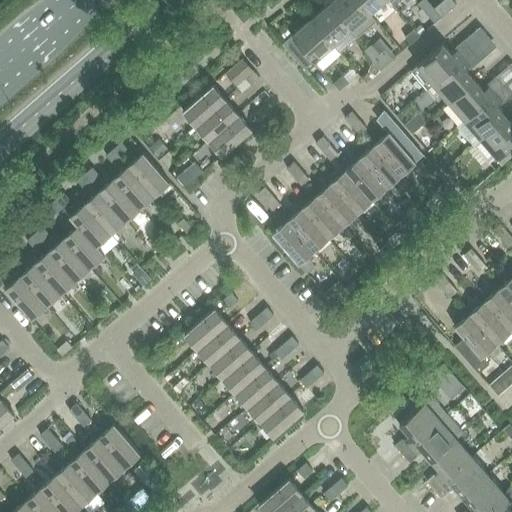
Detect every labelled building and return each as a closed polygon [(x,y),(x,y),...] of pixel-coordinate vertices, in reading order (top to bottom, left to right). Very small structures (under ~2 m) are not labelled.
[(358,0),(332,0),(329,3),(352,28),(358,35),(376,20),(369,13),(358,0)] [(358,0),(369,13),(384,0),(358,0)] [(423,0),(418,4),(427,14),(435,7),(428,0),(423,0)] [(329,3),(311,18),(334,44),(340,51),(358,35),(352,28),(329,3)] [(435,7),(427,14),(435,23),(443,16),(435,7)] [(334,44),(311,18),(293,34),(315,60),(334,44)] [(415,29),(405,37),(411,44),(421,36),(415,29)] [(380,36),(371,44),(372,45),(380,55),(387,64),(395,57),(397,55),(380,36)] [(457,47),(458,48),(465,56),(472,49),(465,41),(457,47)] [(417,64),(410,71),(426,90),(434,83),(465,56),(458,48),(452,53),(443,42),(417,64)] [(364,52),(372,61),(380,55),(372,45),(364,52)] [(472,49),(465,56),(471,64),(472,65),(480,58),(472,49)] [(380,55),(372,61),(381,71),(388,64),(387,64),(380,55)] [(434,83),(450,101),(475,79),(466,69),(471,64),(465,56),(434,83)] [(226,72),(236,84),(245,76),(253,69),(243,57),(226,72)] [(253,69),(245,76),(251,84),(260,76),(253,69)] [(334,82),(340,89),(350,81),(343,74),(334,82)] [(251,84),(245,76),(236,84),(243,91),(251,84)] [(488,84),(489,85),(496,93),(504,86),(496,77),(488,84)] [(450,101),(465,119),(496,93),(489,85),(484,89),(475,79),(450,101)] [(183,110),(196,125),(226,99),(213,83),(183,110)] [(504,86),(496,93),(503,100),(504,101),(511,94),(504,86)] [(465,119),(481,137),(506,116),(497,105),(503,100),(496,93),(465,119)] [(196,125),(209,140),(239,113),(226,99),(196,125)] [(263,106),(254,114),(261,121),(269,114),(263,106)] [(345,117),(352,126),(360,119),(352,111),(345,117)] [(418,111),(404,123),(412,133),(420,126),(426,121),(418,111)] [(239,113),(209,140),(222,155),(252,128),(239,113)] [(511,122),(506,116),(481,137),(497,156),(511,143),(511,122)] [(360,119),(352,126),(360,135),(367,128),(360,119)] [(390,131),(375,144),(401,174),(416,160),(423,154),(397,124),(390,131)] [(420,126),(412,133),(415,137),(424,130),(420,126)] [(316,142),(323,151),(331,144),(323,136),(316,142)] [(159,138),(150,146),(158,155),(167,147),(159,138)] [(122,141),(114,148),(121,156),(129,150),(122,141)] [(331,144),(323,151),(331,160),(338,153),(331,144)] [(375,144),(360,156),(386,186),(401,174),(375,144)] [(121,156),(114,148),(106,155),(114,163),(121,156)] [(503,162),(511,154),(511,149),(498,161),(500,164),(503,162)] [(169,150),(159,159),(167,169),(170,164),(171,155),(171,152),(169,150)] [(144,151),(129,164),(155,194),(170,181),(144,151)] [(446,152),(436,161),(444,170),(453,161),(446,152)] [(360,156),(346,169),(372,199),(386,186),(360,156)] [(287,168),(294,176),(302,169),(294,161),(287,168)] [(453,161),(444,170),(451,178),(461,170),(453,161)] [(194,162),(175,178),(183,187),(202,171),(194,162)] [(129,164),(114,177),(140,207),(155,194),(129,164)] [(93,167),(85,173),(92,181),(100,175),(93,167)] [(302,169),(294,176),(302,185),(310,178),(302,169)] [(346,169),(331,182),(357,212),(372,199),(346,169)] [(92,181),(85,173),(77,180),(85,188),(92,181)] [(114,177),(99,189),(126,219),(140,207),(114,177)] [(445,181),(435,190),(444,200),(453,191),(445,181)] [(331,182),(317,194),(343,224),(357,212),(331,182)] [(258,192),(266,201),(273,195),(265,186),(258,192)] [(99,189),(85,202),(111,232),(126,219),(99,189)] [(64,192),(56,198),(63,206),(71,200),(64,192)] [(317,194),(302,207),(328,237),(343,224),(317,194)] [(273,195),(266,201),(273,210),(280,204),(273,195)] [(63,206),(56,198),(49,205),(56,213),(63,206)] [(70,215),(78,224),(79,223),(97,244),(111,232),(85,202),(70,215)] [(424,205),(412,215),(418,222),(430,213),(424,205)] [(302,207),(288,220),(314,250),(328,237),(302,207)] [(407,212),(393,224),(405,237),(414,230),(419,225),(407,212)] [(288,220),(273,233),(283,245),(299,263),(307,272),(315,265),(307,256),(314,250),(288,220)] [(78,224),(64,236),(90,266),(105,253),(97,244),(79,223),(78,224)] [(493,230),(501,238),(508,232),(500,223),(493,230)] [(43,226),(35,233),(42,241),(50,235),(43,226)] [(398,230),(384,242),(385,244),(390,250),(404,238),(398,230)] [(511,236),(508,232),(501,238),(508,247),(511,243),(511,236)] [(42,241),(35,233),(28,239),(35,248),(42,241)] [(64,236),(49,249),(76,279),(90,266),(64,236)] [(385,244),(378,251),(383,256),(390,250),(385,244)] [(464,255),(472,263),(479,257),(472,248),(464,255)] [(49,249),(35,262),(61,292),(76,279),(49,249)] [(14,251),(6,258),(14,266),(22,259),(14,251)] [(479,257),(472,263),(479,272),(487,265),(479,257)] [(14,266),(6,258),(0,263),(0,265),(6,273),(14,266)] [(35,262),(20,275),(46,305),(61,292),(35,262)] [(143,285),(144,284),(151,278),(140,267),(140,266),(132,272),(143,285)] [(435,280),(442,289),(450,282),(443,274),(435,280)] [(46,305),(20,275),(5,287),(32,318),(46,305)] [(511,276),(498,289),(511,304),(511,276)] [(127,280),(121,285),(130,295),(137,290),(127,280)] [(450,282),(442,289),(450,297),(458,291),(450,282)] [(332,286),(325,293),(332,301),(339,294),(332,286)] [(511,304),(498,289),(484,301),(510,331),(511,328),(511,304)] [(223,299),(229,305),(230,306),(238,299),(232,292),(223,299)] [(484,301),(470,313),(496,343),(510,331),(484,301)] [(184,333),(198,348),(228,322),(214,307),(184,333)] [(267,307),(259,314),(265,322),(274,314),(267,307)] [(496,343),(470,313),(455,326),(465,338),(456,347),(479,374),(489,365),(481,356),(496,343)] [(265,322),(259,314),(250,321),(256,329),(265,322)] [(198,348),(210,362),(240,336),(228,322),(198,348)] [(210,362),(223,377),(253,351),(240,336),(210,362)] [(293,336),(284,343),(290,351),(299,343),(293,336)] [(3,339),(0,341),(0,353),(1,354),(9,346),(3,339)] [(290,351),(284,343),(275,351),(282,358),(290,351)] [(62,354),(67,350),(61,344),(56,348),(62,354)] [(223,377),(236,391),(266,365),(253,351),(223,377)] [(444,363),(431,374),(441,386),(454,374),(444,363)] [(318,364),(309,372),(316,380),(324,372),(318,364)] [(236,391),(248,406),(278,380),(266,365),(236,391)] [(28,367),(19,375),(25,383),(33,376),(34,375),(28,367)] [(316,380),(309,372),(300,379),(307,387),(316,380)] [(25,383),(19,375),(11,382),(17,390),(25,383)] [(498,396),(508,388),(499,377),(489,385),(498,396)] [(248,406),(261,420),(291,394),(278,380),(248,406)] [(413,389),(396,404),(402,411),(419,396),(413,389)] [(291,394),(261,420),(274,435),(304,410),(291,394)] [(395,444),(403,453),(446,415),(429,396),(400,422),(409,433),(404,438),(403,437),(395,444)] [(1,398),(0,398),(0,425),(14,413),(1,398)] [(69,408),(76,417),(84,410),(76,402),(69,408)] [(84,410),(76,417),(84,425),(91,419),(84,410)] [(432,459),(457,437),(461,433),(446,415),(403,453),(410,461),(417,455),(417,453),(423,449),(432,459)] [(114,422),(99,435),(125,466),(140,453),(114,422)] [(40,434),(47,442),(55,435),(48,427),(47,428),(40,434)] [(79,441),(83,437),(78,431),(73,434),(79,441)] [(55,435),(47,442),(55,451),(63,444),(55,435)] [(99,435),(84,448),(111,478),(125,466),(99,435)] [(426,480),(434,489),(472,455),(457,437),(432,459),(440,469),(436,474),(434,473),(426,480)] [(84,448),(70,461),(96,491),(111,478),(84,448)] [(11,459),(19,467),(26,461),(19,452),(11,459)] [(454,485),(463,495),(488,473),(472,455),(434,489),(442,497),(449,491),(449,489),(454,485)] [(26,461),(19,467),(26,476),(34,470),(26,461)] [(70,461),(55,473),(82,503),(96,491),(70,461)] [(313,470),(307,462),(298,469),(305,477),(313,470)] [(55,473),(41,486),(64,511),(72,511),(82,503),(55,473)] [(463,511),(480,511),(504,492),(488,473),(463,495),(472,506),(467,510),(466,510),(463,511)] [(259,503),(266,511),(279,511),(302,492),(289,477),(259,503)] [(342,477),(325,492),(331,499),(348,484),(342,477)] [(64,511),(41,486),(27,498),(38,511),(64,511)] [(504,492),(480,511),(511,511),(511,488),(510,486),(504,492)] [(279,511),(308,511),(315,507),(302,492),(279,511)] [(38,511),(27,498),(12,511),(13,511),(38,511)]
